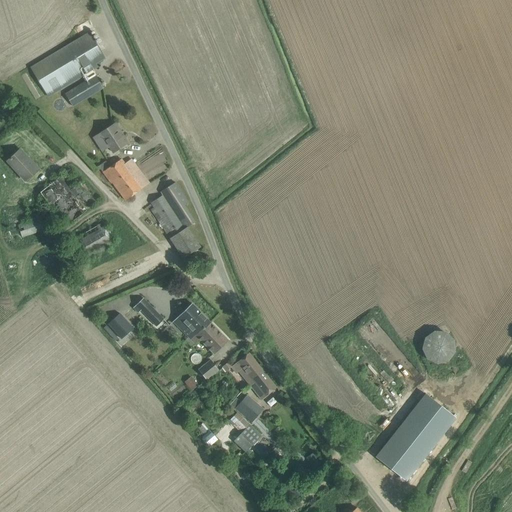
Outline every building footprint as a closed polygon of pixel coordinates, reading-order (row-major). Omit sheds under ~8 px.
[(90,32),(30,68),(48,97),(98,67),(96,64),(105,58),(90,32)] [(31,70),(22,74),(34,100),(43,96),(31,70)] [(95,75),(65,94),(72,106),(103,88),(95,75)] [(100,133),(113,152),(128,142),(123,135),(121,136),(113,125),(100,133)] [(20,150),(13,156),(8,161),(25,180),(38,169),(20,150)] [(106,161),(98,166),(111,183),(112,183),(125,200),(149,183),(136,166),(130,170),(121,159),(110,167),(106,161)] [(60,176),(40,192),(50,205),(51,204),(69,226),(94,206),(77,184),(70,190),(60,176)] [(200,247),(187,227),(195,222),(184,205),(188,202),(175,182),(160,192),(162,195),(151,203),(154,208),(151,210),(183,258),(200,247)] [(32,220),(18,225),(22,237),(45,229),(40,213),(30,216),(32,220)] [(104,225),(103,222),(80,236),(83,242),(74,247),(80,259),(115,239),(106,225),(104,225)] [(157,326),(164,319),(143,298),(133,308),(138,313),(141,310),(157,326)] [(185,340),(188,337),(195,330),(198,332),(202,327),(203,329),(210,322),(191,303),(173,321),(188,337),(185,340)] [(120,313),(107,324),(121,339),(133,328),(120,313)] [(200,339),(214,354),(228,341),(210,322),(203,329),(202,327),(198,332),(195,330),(188,337),(195,344),(200,339)] [(424,337),(422,349),(426,359),(437,364),(448,361),(455,351),(454,340),(446,332),(434,331),(424,337)] [(231,367),(236,373),(239,372),(249,384),(253,381),(251,378),(261,369),(249,353),(231,367)] [(210,360),(198,370),(206,380),(218,370),(210,360)] [(231,367),(228,362),(222,366),(226,371),(231,367)] [(276,387),(261,369),(251,378),(253,381),(249,384),(261,399),(276,387)] [(192,376),(184,381),(191,390),(198,385),(192,376)] [(425,394),(382,449),(376,457),(406,481),(456,418),(425,394)] [(252,423),(263,409),(246,395),(235,409),(252,423)] [(261,435),(237,412),(230,419),(235,424),(233,425),(241,433),(233,441),(245,452),(261,435)] [(289,484),(280,491),(289,503),(299,496),(289,484)]
